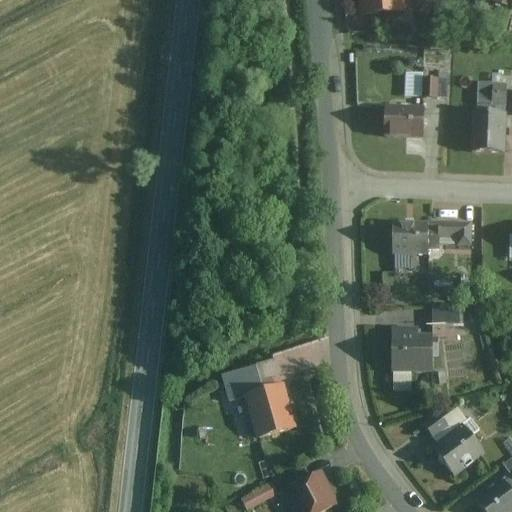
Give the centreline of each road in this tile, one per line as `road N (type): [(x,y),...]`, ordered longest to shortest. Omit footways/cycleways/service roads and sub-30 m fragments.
road 1 (tertiary): [(191,0),(132,511)]
road 2 (residential): [(420,511),(377,455),(352,394),(343,191)]
road 3 (residential): [(343,191),(322,0)]
road 4 (residential): [(511,197),(343,191)]
